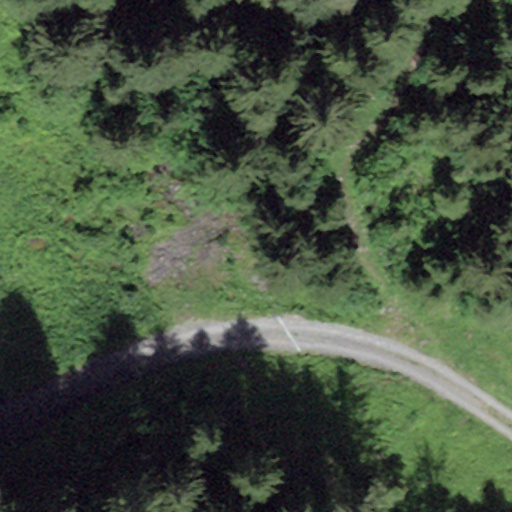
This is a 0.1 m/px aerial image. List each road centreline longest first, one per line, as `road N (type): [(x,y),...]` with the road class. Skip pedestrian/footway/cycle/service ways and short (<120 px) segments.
road 1 (track): [(398,374),(311,342),(191,340),(0,421)]
road 2 (track): [(511,429),(398,374)]
